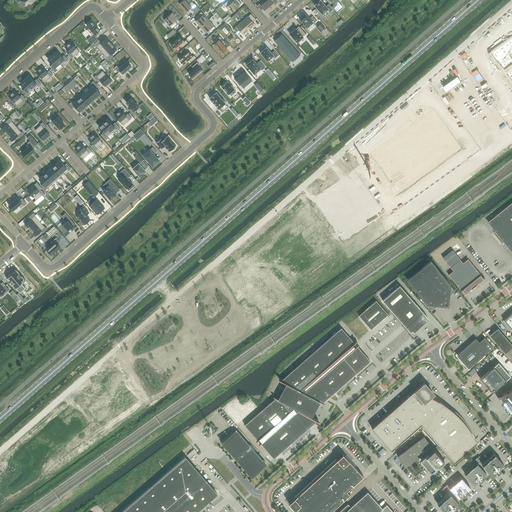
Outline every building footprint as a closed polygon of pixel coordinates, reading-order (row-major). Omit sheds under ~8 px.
[(191,0),(182,0),(179,3),(186,11),(190,8),(192,10),(197,5),(195,3),(194,3),(191,0)] [(229,0),(224,5),(231,13),(239,6),(234,0),(233,0),(231,3),(229,0)] [(259,4),(257,6),(261,11),(263,9),(267,13),(272,10),(263,0),(259,4)] [(264,0),(263,0),(272,10),(276,6),(270,0),(266,0),(265,2),(264,0)] [(320,0),(319,0),(314,5),(322,14),(328,9),(330,12),(333,9),(328,4),(326,6),(320,0)] [(198,18),(195,21),(200,27),(208,20),(201,11),(196,16),(198,18)] [(172,12),(164,20),(171,28),(176,24),(174,21),(177,18),(172,12)] [(317,21),(313,16),(310,18),(305,13),(299,18),(310,31),(315,26),(313,23),(317,21)] [(250,14),(242,21),(249,30),(255,24),(252,21),(254,19),(250,14)] [(208,20),(200,27),(205,33),(209,30),(211,32),(216,28),(208,20)] [(92,21),(87,25),(89,27),(87,29),(90,32),(92,35),(87,39),(91,44),(97,39),(95,37),(99,34),(97,31),(99,29),(92,21)] [(242,21),(234,29),(238,34),(240,31),(243,35),(249,30),(242,21)] [(228,32),(231,30),(225,23),(220,28),(222,30),(225,27),(228,32)] [(321,23),(317,27),(321,32),(325,28),(321,23)] [(295,28),(289,33),(297,42),(306,34),(300,27),(297,30),(295,28)] [(274,40),(279,46),(282,50),(283,49),(288,54),(287,55),(292,62),(293,61),(292,61),(299,54),(300,55),(297,51),(296,52),(292,47),(293,46),(282,34),(281,34),(282,34),(280,36),(275,41),(274,40)] [(180,36),(171,44),(175,49),(180,45),(182,47),(188,42),(186,40),(184,41),(180,36)] [(214,44),(213,45),(216,48),(217,48),(222,53),(227,49),(222,44),(225,41),(220,36),(217,38),(218,40),(214,44)] [(96,46),(101,52),(111,43),(106,37),(101,42),(99,40),(94,44),(96,46)] [(511,38),(492,53),(511,80),(511,38)] [(70,52),(67,54),(71,59),(73,57),(80,51),(71,41),(65,47),(70,52)] [(116,49),(111,43),(101,52),(107,58),(109,60),(113,56),(111,54),(116,49)] [(262,51),(260,52),(267,61),(273,56),(275,58),(278,55),(274,51),(272,53),(266,47),(265,48),(264,48),(261,50),(262,51)] [(59,63),(61,65),(65,61),(66,62),(68,59),(64,55),(62,57),(57,51),(52,55),(59,63)] [(189,51),(179,60),(183,65),(189,60),(191,62),(192,61),(196,58),(194,55),(193,56),(189,51)] [(59,63),(52,55),(48,59),(53,65),(50,67),(55,72),(58,70),(55,67),(59,63)] [(252,59),(246,65),(254,74),(260,69),(262,70),(265,68),(259,61),(256,64),(252,59)] [(117,66),(114,68),(119,73),(121,71),(123,73),(131,66),(127,61),(119,68),(117,66)] [(194,69),(188,74),(193,79),(202,70),(198,66),(199,65),(197,62),(192,67),(194,69)] [(51,76),(53,74),(49,70),(47,72),(42,67),(36,72),(45,82),(51,76)] [(96,76),(94,78),(98,82),(100,80),(105,86),(111,81),(103,71),(96,76)] [(244,71),(235,79),(239,84),(242,82),(245,86),(252,80),(244,71)] [(25,79),(33,89),(38,85),(39,86),(41,84),(36,79),(34,81),(29,75),(25,79)] [(33,89),(25,79),(20,83),(25,89),(23,91),(28,96),(30,94),(29,93),(33,89)] [(89,89),(96,97),(100,93),(96,88),(98,86),(93,81),(91,83),(92,84),(87,87),(89,89)] [(227,81),(221,87),(228,95),(229,94),(231,96),(236,92),(234,90),(233,88),(233,87),(230,83),(229,83),(227,81)] [(254,85),(261,92),(263,89),(257,82),(254,85)] [(89,89),(85,93),(92,100),(96,97),(89,89)] [(15,91),(9,96),(17,106),(23,101),(24,101),(26,99),(22,94),(19,96),(15,91)] [(85,93),(84,91),(79,94),(88,104),(92,100),(85,93)] [(216,92),(210,98),(219,108),(223,112),(228,107),(225,103),(216,92)] [(88,104),(79,94),(75,98),(84,107),(88,104)] [(245,102),(247,105),(251,103),(245,96),(242,99),(245,102)] [(84,107),(75,98),(69,104),(73,108),(75,106),(79,111),(84,107)] [(131,98),(126,102),(131,108),(129,110),(134,116),(136,113),(135,112),(140,108),(131,98)] [(432,109),(372,152),(400,191),(461,149),(432,109)] [(129,120),(132,118),(128,113),(126,115),(121,110),(115,115),(123,125),(129,120)] [(48,120),(52,125),(55,123),(59,128),(64,124),(56,114),(51,118),(48,120)] [(1,129),(6,135),(16,126),(11,120),(9,118),(5,122),(7,124),(1,129)] [(103,123),(112,133),(116,129),(117,130),(120,128),(115,122),(113,124),(108,119),(103,123)] [(35,130),(43,140),(49,135),(45,129),(47,127),(42,122),(40,124),(41,125),(35,130)] [(108,136),(112,133),(103,123),(99,127),(103,132),(101,134),(106,140),(108,137),(108,136)] [(16,126),(6,135),(12,141),(17,136),(19,138),(23,134),(21,132),(16,126)] [(137,140),(144,134),(140,129),(133,135),(137,140)] [(103,143),(94,133),(88,138),(93,144),(91,146),(95,151),(98,149),(97,148),(103,143)] [(165,146),(169,151),(175,146),(167,136),(163,140),(161,138),(156,142),(162,148),(165,146)] [(27,148),(22,153),(26,157),(34,150),(32,148),(35,146),(38,143),(33,138),(30,140),(27,143),(28,144),(26,146),(27,148)] [(89,153),(92,151),(88,147),(86,149),(81,143),(75,149),(83,159),(89,153)] [(153,154),(156,152),(153,147),(144,155),(153,166),(159,160),(153,154)] [(139,163),(133,168),(136,172),(135,172),(138,175),(140,177),(144,173),(143,173),(145,171),(144,170),(148,167),(142,161),(143,160),(136,151),(134,152),(137,155),(135,157),(140,163),(139,164),(139,163)] [(60,160),(56,164),(62,172),(66,168),(69,171),(71,169),(66,163),(64,165),(60,160)] [(64,173),(62,172),(56,164),(52,168),(60,177),(64,173)] [(56,181),(60,177),(52,168),(47,171),(56,181)] [(122,176),(118,179),(126,189),(132,183),(128,178),(131,175),(125,168),(119,173),(122,176)] [(51,184),(56,181),(47,171),(43,175),(51,184)] [(45,190),(51,184),(43,175),(39,179),(43,184),(41,186),(45,190)] [(88,181),(83,186),(90,194),(91,193),(95,190),(88,181)] [(106,194),(108,197),(111,200),(117,195),(116,193),(120,190),(114,183),(110,187),(109,185),(103,191),(106,194)] [(33,185),(27,190),(36,200),(34,202),(36,205),(44,198),(43,196),(45,194),(40,188),(38,190),(33,185)] [(26,204),(22,198),(19,200),(17,198),(9,205),(13,210),(18,205),(20,207),(23,205),(24,206),(26,204)] [(90,205),(93,208),(92,209),(93,211),(95,210),(98,214),(97,214),(105,208),(104,208),(96,199),(90,205)] [(511,202),(488,222),(511,251),(511,202)] [(309,219),(315,227),(324,220),(312,204),(269,235),(276,244),(286,238),(284,236),(309,219)] [(81,213),(77,217),(78,217),(77,218),(80,221),(80,220),(85,225),(91,220),(88,217),(88,216),(87,215),(89,213),(83,206),(79,210),(81,213)] [(30,219),(25,224),(30,230),(40,221),(39,221),(41,219),(37,214),(36,215),(33,212),(28,217),(30,219)] [(64,234),(75,224),(65,213),(61,216),(66,221),(59,227),(64,234)] [(40,221),(30,230),(35,236),(41,231),(43,234),(48,229),(46,226),(45,227),(40,221)] [(328,226),(319,233),(321,235),(296,252),(291,245),(282,252),(293,267),(336,237),(328,226)] [(56,242),(47,249),(51,254),(60,247),(58,244),(60,242),(56,238),(54,240),(56,242)] [(468,259),(463,263),(460,259),(452,250),(443,258),(450,267),(453,270),(448,274),(464,293),(464,294),(463,294),(463,295),(464,294),(465,294),(466,294),(467,293),(467,292),(468,292),(468,291),(469,291),(469,290),(470,291),(472,290),(471,289),(472,288),(473,288),(474,287),(475,287),(475,286),(476,285),(477,284),(478,283),(479,282),(480,282),(481,282),(482,281),(483,280),(484,279),(484,278),(484,277),(484,278),(468,259)] [(407,280),(431,309),(455,290),(431,261),(407,280)] [(0,284),(0,294),(5,290),(7,292),(9,290),(5,285),(3,287),(0,284)] [(412,330),(414,332),(427,320),(425,319),(427,317),(399,285),(382,300),(410,332),(412,330)] [(20,299),(13,290),(9,293),(17,302),(20,299)] [(25,297),(24,298),(19,293),(17,295),(24,303),(28,300),(25,297)] [(371,329),(381,320),(388,314),(376,300),(359,315),(371,329)] [(261,443),(269,453),(274,458),(317,420),(318,421),(319,421),(309,416),(318,400),(324,403),(323,402),(370,361),(357,346),(358,345),(355,347),(353,344),(355,342),(354,342),(341,327),(281,380),(280,379),(279,380),(289,385),(280,400),(274,397),(275,398),(245,425),(258,440),(257,440),(257,441),(260,438),(262,441),(260,443),(260,444),(261,443)] [(495,330),(492,333),(490,335),(489,335),(505,353),(507,352),(511,357),(511,344),(499,330),(498,330),(496,331),(495,330)] [(485,338),(480,343),(476,339),(460,352),(461,354),(458,357),(460,358),(467,366),(468,368),(473,364),(493,347),(484,337),(485,338)] [(485,383),(485,384),(485,385),(486,386),(487,387),(488,387),(492,391),(499,386),(510,376),(498,362),(487,372),(487,373),(481,378),(485,383)] [(372,428),(391,450),(421,424),(454,461),(477,442),(476,441),(475,438),(473,435),(472,433),(471,432),(469,429),(468,427),(467,425),(466,424),(464,423),(462,420),(460,418),(459,417),(458,416),(456,414),(455,413),(453,411),(451,409),(450,408),(447,406),(444,404),(441,402),(440,401),(436,399),(434,398),(432,397),(421,385),(372,428)] [(505,410),(507,411),(508,413),(510,411),(510,412),(511,409),(511,390),(503,394),(504,397),(499,399),(499,400),(500,401),(501,403),(502,405),(503,406),(504,407),(505,410)] [(221,442),(235,458),(234,457),(236,455),(252,474),(266,462),(236,429),(235,429),(237,431),(234,433),(233,432),(221,442)] [(421,456),(420,457),(422,459),(423,458),(426,462),(424,463),(424,462),(424,463),(431,471),(444,459),(431,444),(424,435),(397,455),(402,462),(402,461),(403,461),(406,465),(419,454),(421,456)] [(187,455),(189,458),(197,452),(194,449),(187,455)] [(484,479),(482,477),(486,473),(484,471),(486,469),(492,475),(496,471),(497,473),(501,470),(500,468),(504,464),(493,453),(489,457),(490,458),(487,461),(486,460),(483,462),(479,456),(477,458),(474,460),(473,462),(474,464),(472,466),(473,467),(469,470),(468,469),(464,473),(474,484),(478,480),(480,482),(484,479)] [(289,503),(296,511),(323,511),(325,510),(326,511),(330,511),(350,494),(347,490),(363,476),(343,454),(319,476),(320,477),(315,482),(314,481),(289,503)] [(195,511),(217,493),(185,457),(121,511),(195,511)] [(450,485),(449,483),(447,485),(447,484),(444,487),(443,489),(447,494),(445,496),(446,497),(442,500),(441,499),(437,503),(445,511),(453,511),(457,509),(455,507),(459,504),(453,496),(455,494),(459,498),(463,494),(464,496),(468,493),(466,491),(470,487),(460,476),(456,480),(457,481),(454,484),(453,483),(450,485)] [(393,511),(387,504),(382,508),(368,491),(349,508),(346,505),(338,511),(393,511)]
